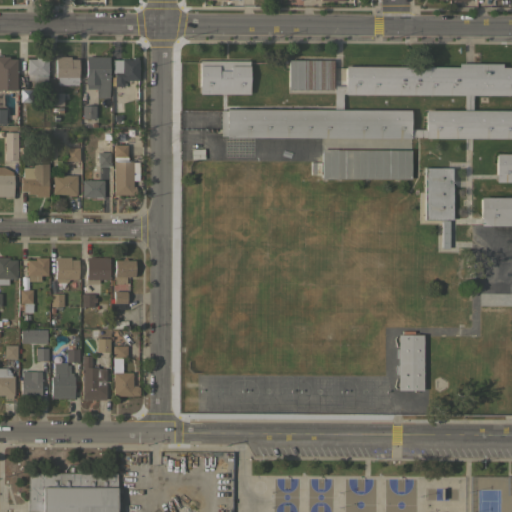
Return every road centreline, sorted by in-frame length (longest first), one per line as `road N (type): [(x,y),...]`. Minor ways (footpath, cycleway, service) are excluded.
road 1 (residential): [(511,26),(0,22)]
road 2 (residential): [(161,434),(164,0)]
road 3 (tertiary): [(511,436),(161,434)]
road 4 (residential): [(163,224),(0,224)]
road 5 (residential): [(161,434),(0,433)]
